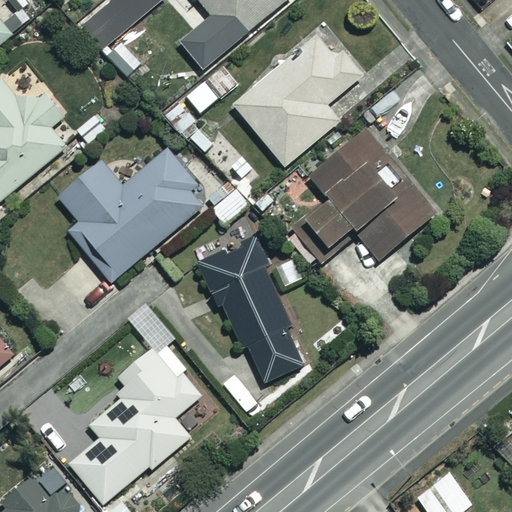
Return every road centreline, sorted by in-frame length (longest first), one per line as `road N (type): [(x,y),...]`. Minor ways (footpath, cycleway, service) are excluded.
road 1 (secondary): [(511,308),(266,511)]
road 2 (residential): [(419,0),(511,111)]
